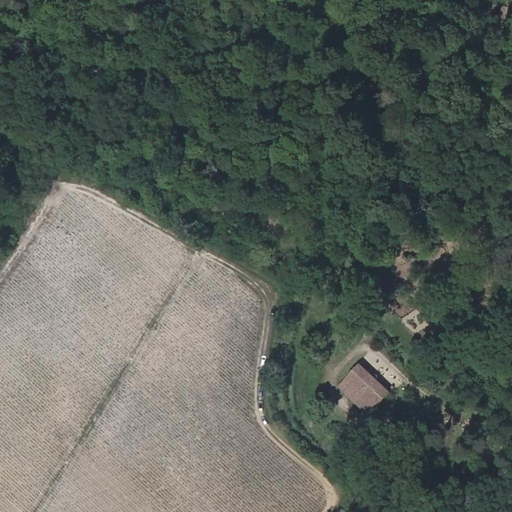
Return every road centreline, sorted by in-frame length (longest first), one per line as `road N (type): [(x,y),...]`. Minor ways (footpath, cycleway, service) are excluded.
road 1 (track): [(0,281),(63,184),(251,281),(267,300),(269,323),(259,408),(266,428),(330,487),(322,511)]
road 2 (track): [(35,511),(199,252)]
